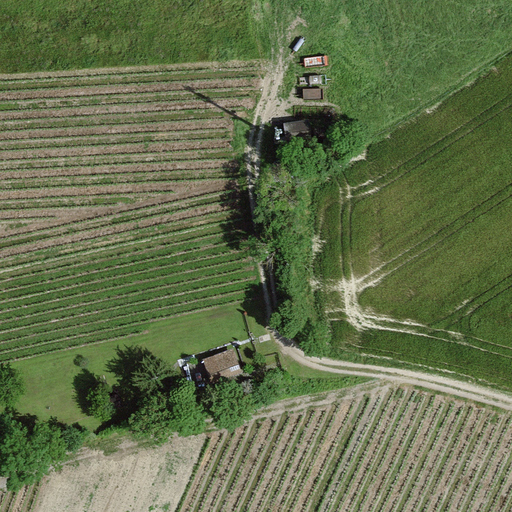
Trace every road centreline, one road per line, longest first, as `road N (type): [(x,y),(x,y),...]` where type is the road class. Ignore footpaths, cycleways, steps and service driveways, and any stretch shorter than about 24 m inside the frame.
road 1 (track): [(511,405),(321,363),(288,343),(271,303),(253,176),(265,118)]
road 2 (track): [(0,483),(110,446),(416,378)]
